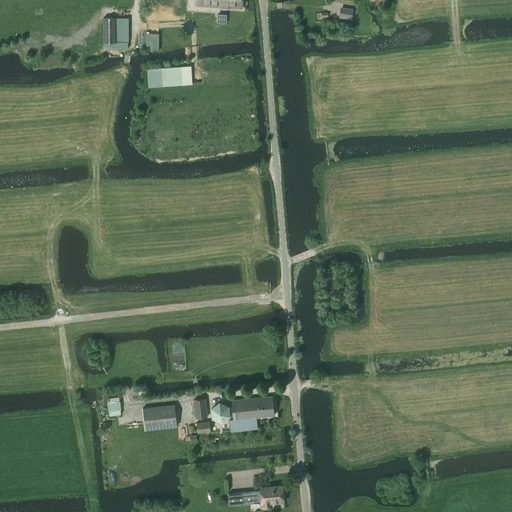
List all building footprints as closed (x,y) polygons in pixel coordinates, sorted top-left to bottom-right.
[(352,11),(340,9),(339,16),(351,18),(352,11)] [(217,14),(216,23),(226,24),(226,14),(217,14)] [(103,18),(103,43),(128,43),(128,18),(103,18)] [(149,87),(182,85),(192,84),(191,67),(180,67),(147,70),(149,87)] [(230,432),(257,429),(256,418),(274,415),(272,397),(232,401),(234,420),(229,420),(230,432)] [(195,419),(207,418),(205,399),(193,400),(195,419)] [(222,423),(230,417),(229,407),(219,403),(211,409),(212,419),(222,423)] [(144,431),(176,427),(174,405),(142,408),(144,431)] [(198,433),(210,432),(209,422),(196,423),(198,433)] [(270,503),(283,501),(282,486),(260,488),(260,490),(228,493),(229,506),(262,503),(262,507),(271,506),(270,503)]
